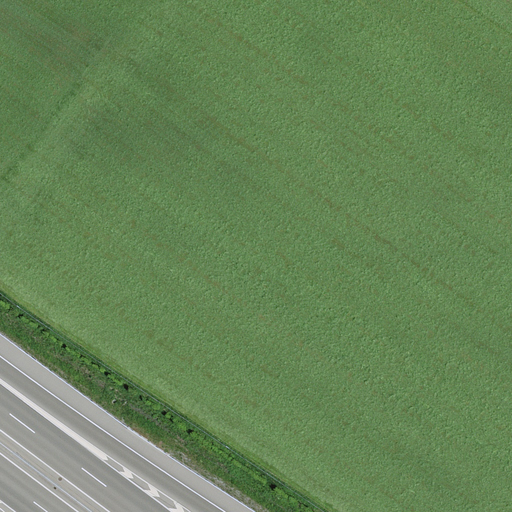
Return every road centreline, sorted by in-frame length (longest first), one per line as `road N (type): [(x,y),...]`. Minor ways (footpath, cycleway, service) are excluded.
road 1 (motorway): [(206,511),(0,363)]
road 2 (motorway): [(142,511),(0,402)]
